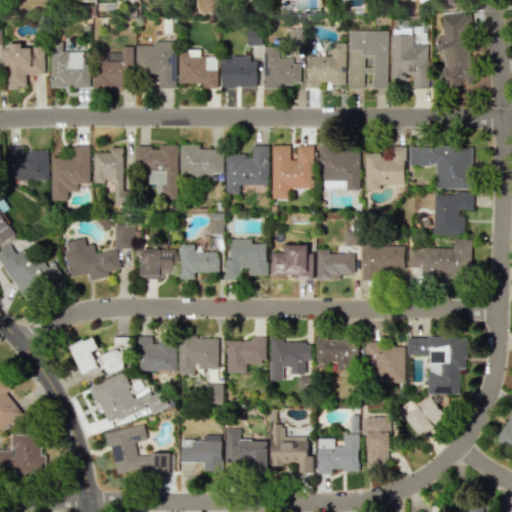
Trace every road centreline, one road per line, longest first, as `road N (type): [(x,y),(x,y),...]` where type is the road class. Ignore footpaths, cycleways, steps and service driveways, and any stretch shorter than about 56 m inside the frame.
road 1 (residential): [(89,502),(0,502),(47,118),(511,121)]
road 2 (residential): [(492,0),(504,121),(501,358),(490,400),(462,446),(405,489),(361,501),(89,502)]
road 3 (residential): [(21,343),(104,310),(503,311)]
road 4 (tertiary): [(0,318),(70,422),(90,511)]
